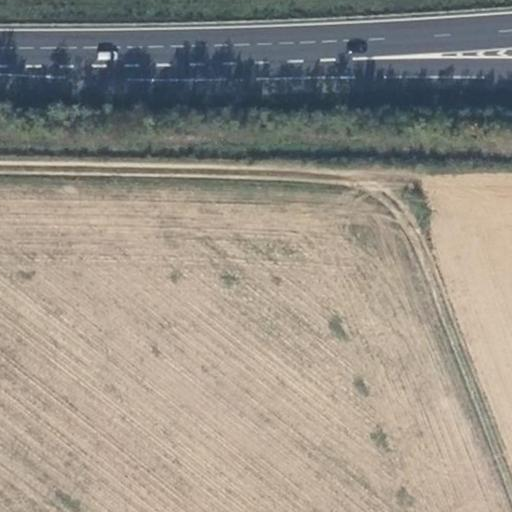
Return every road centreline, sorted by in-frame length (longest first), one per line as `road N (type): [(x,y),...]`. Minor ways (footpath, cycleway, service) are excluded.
road 1 (trunk): [(0,45),(233,44),(511,29)]
road 2 (trunk): [(0,54),(131,64),(511,68)]
road 3 (track): [(383,176),(422,246),(511,485)]
